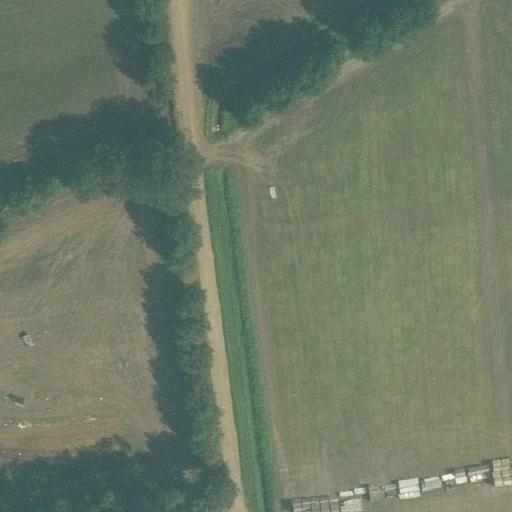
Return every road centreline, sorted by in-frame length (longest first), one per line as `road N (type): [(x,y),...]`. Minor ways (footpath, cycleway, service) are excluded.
road 1 (track): [(191,148),(237,511)]
road 2 (track): [(171,0),(191,148)]
